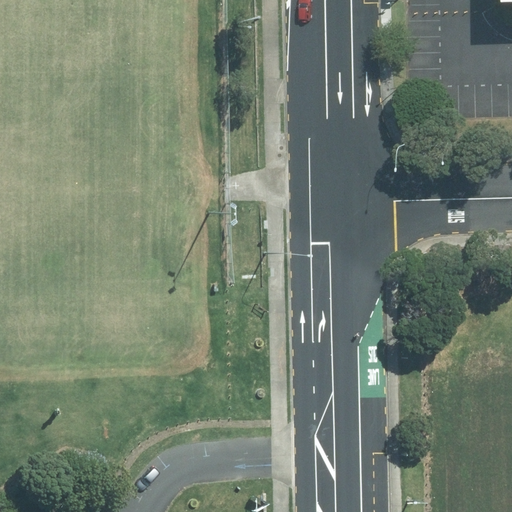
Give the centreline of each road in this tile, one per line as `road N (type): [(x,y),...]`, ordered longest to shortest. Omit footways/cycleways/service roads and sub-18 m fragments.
road 1 (primary): [(330,511),(332,201)]
road 2 (primary): [(332,201),(327,0)]
road 3 (residential): [(332,201),(511,196)]
